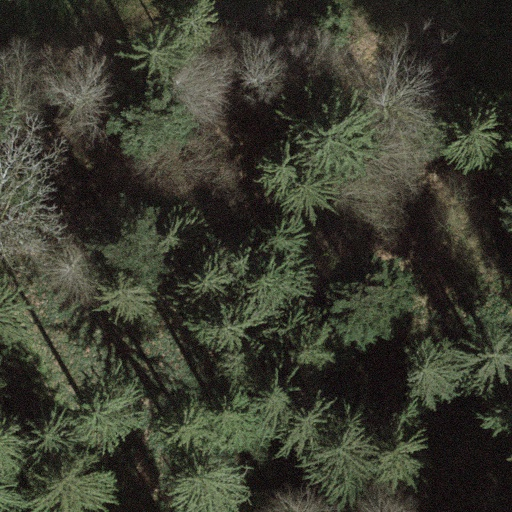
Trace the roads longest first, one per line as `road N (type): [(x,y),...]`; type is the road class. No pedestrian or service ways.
road 1 (track): [(0,167),(450,87)]
road 2 (track): [(0,315),(116,511)]
